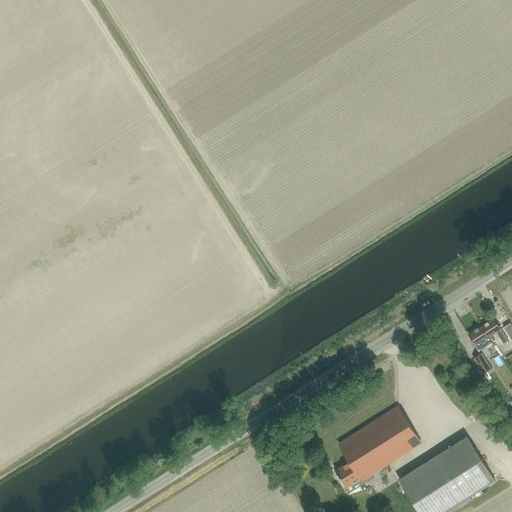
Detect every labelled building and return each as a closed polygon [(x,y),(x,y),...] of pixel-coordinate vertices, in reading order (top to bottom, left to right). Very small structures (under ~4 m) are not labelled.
[(488,337),(496,332),(500,337),(504,343),(508,340),(494,318),(481,326),(488,337)] [(492,343),(488,337),(481,326),(468,335),(473,342),(472,342),(478,352),(492,343)] [(483,373),(491,369),(482,353),(474,358),(483,373)] [(360,480),(422,443),(399,406),(339,442),(350,460),(335,469),(345,486),(359,478),(360,480)] [(469,439),(399,481),(418,511),(446,511),(475,495),(476,498),(480,496),(478,493),(495,483),(469,439)]
